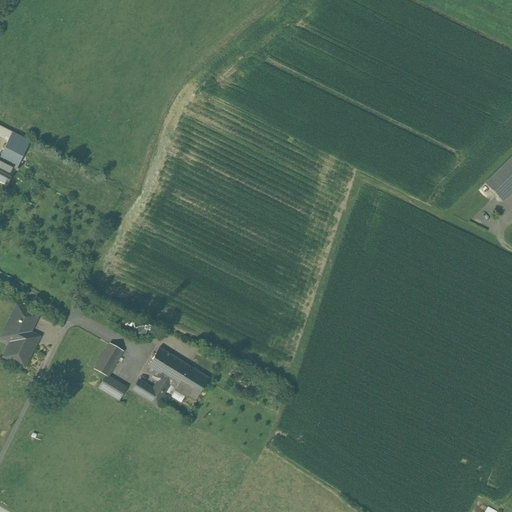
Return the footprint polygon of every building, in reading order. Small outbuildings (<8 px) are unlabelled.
[(30,141),(0,125),(0,137),(3,139),(8,141),(26,150),(30,141)] [(3,139),(0,145),(0,163),(4,166),(12,169),(19,165),(1,155),(8,141),(3,139)] [(8,141),(1,155),(19,165),(26,150),(8,141)] [(511,159),(487,184),(502,200),(511,190),(511,159)] [(4,166),(0,173),(0,182),(4,185),(12,169),(4,166)] [(37,317),(17,307),(10,320),(30,329),(31,330),(37,317)] [(30,329),(10,320),(7,327),(11,329),(6,339),(14,343),(12,348),(10,347),(5,357),(4,356),(4,357),(24,367),(35,345),(32,344),(36,337),(28,333),(30,329)] [(113,339),(98,367),(110,373),(111,373),(126,346),(113,339)] [(213,373),(164,342),(149,365),(153,367),(164,374),(174,380),(199,396),(213,373)] [(164,374),(153,367),(149,365),(142,377),(156,386),(164,374)] [(111,373),(110,373),(103,386),(121,396),(126,386),(128,384),(111,373)] [(156,386),(142,377),(137,386),(161,401),(174,380),(164,374),(156,386)]
